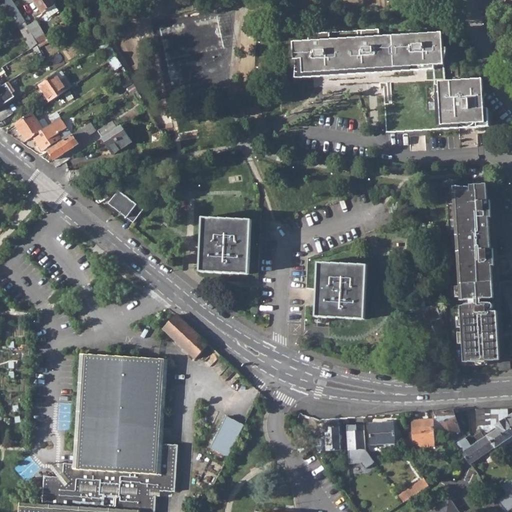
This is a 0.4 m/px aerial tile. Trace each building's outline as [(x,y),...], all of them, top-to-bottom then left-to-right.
[(18,12),(11,0),(6,0),(1,4),(0,3),(0,14),(5,22),(10,18),(14,16),(18,12)] [(32,0),(42,14),(44,12),(54,6),(50,0),(32,0)] [(58,12),(54,6),(44,12),(48,18),(58,12)] [(10,29),(23,21),(22,18),(18,12),(14,16),(10,18),(5,22),(10,29)] [(23,21),(10,29),(12,32),(18,28),(25,23),(23,21)] [(31,34),(36,41),(45,35),(36,22),(28,28),(31,34)] [(18,28),(24,38),(31,34),(28,28),(25,23),(18,28)] [(444,64),(442,43),(442,33),(378,37),(377,30),(359,31),(359,39),(328,41),(328,33),(307,35),(307,42),(292,43),(293,61),(296,61),(297,78),(355,75),(391,73),(435,70),(434,65),(435,65),(444,64)] [(36,41),(31,34),(24,38),(31,49),(38,44),(36,41)] [(103,45),(108,53),(113,50),(109,42),(103,45)] [(117,56),(109,61),(113,66),(115,70),(122,65),(117,56)] [(50,101),(67,89),(62,83),(57,74),(40,85),(50,101)] [(435,85),(436,90),(439,129),(487,125),(490,125),(488,108),(484,108),(482,78),(439,81),(439,85),(435,85)] [(0,107),(14,98),(5,86),(0,89),(0,107)] [(0,112),(0,122),(14,113),(9,107),(0,112)] [(16,124),(27,140),(33,136),(48,126),(43,119),(39,122),(33,112),(16,124)] [(48,126),(33,136),(43,151),(70,132),(61,118),(48,126)] [(112,132),(117,128),(113,121),(98,131),(102,138),(103,138),(112,132)] [(48,150),(55,160),(78,144),(90,136),(84,126),(48,150)] [(112,132),(122,149),(132,142),(121,126),(117,128),(112,132)] [(112,132),(103,138),(113,154),(122,149),(112,132)] [(142,147),(144,153),(166,146),(164,141),(142,147)] [(469,299),(488,298),(493,297),(491,265),(494,264),(493,248),(490,248),(488,216),(491,216),(490,200),(487,200),(486,183),(469,184),(469,185),(453,186),(459,299),(469,299)] [(108,206),(133,225),(143,212),(118,192),(108,206)] [(198,270),(247,273),(251,219),(202,216),(198,270)] [(314,313),(363,316),(366,265),(317,262),(314,313)] [(488,298),(469,299),(469,303),(460,305),(463,361),(499,359),(496,310),(489,311),(489,309),(491,309),(493,306),(492,303),(488,302),(488,298)] [(438,320),(443,319),(437,301),(406,312),(411,328),(422,325),(426,338),(443,332),(438,320)] [(164,329),(196,359),(209,344),(178,315),(164,329)] [(19,503),(18,511),(155,511),(156,497),(159,497),(160,497),(160,491),(175,492),(178,445),(163,444),(168,359),(81,354),(73,463),(63,463),(62,474),(58,478),(43,477),(42,504),(19,503)] [(477,424),(479,426),(484,425),(491,423),(489,408),(476,409),(477,424)] [(462,429),(461,426),(457,427),(456,422),(457,422),(454,410),(434,412),(439,419),(447,429),(456,443),(466,435),(462,429)] [(495,446),(496,448),(511,436),(511,413),(495,424),(497,428),(487,435),(495,446)] [(210,448),(228,457),(244,426),(226,416),(210,448)] [(437,438),(437,435),(434,435),(434,419),(412,420),(414,452),(422,451),(422,447),(435,446),(435,438),(437,438)] [(441,434),(447,429),(439,419),(434,419),(434,435),(437,435),(437,434),(441,434)] [(370,423),(371,445),(396,443),(394,422),(370,423)] [(365,424),(346,425),(349,464),(361,463),(365,469),(375,462),(366,451),(365,424)] [(309,438),(331,469),(341,451),(340,426),(326,427),(327,437),(309,438)] [(456,443),(471,463),(495,446),(487,435),(476,442),(469,433),(466,435),(456,443)] [(511,478),(493,492),(507,511),(511,508),(511,478)] [(401,496),(405,502),(429,485),(425,479),(401,496)]
